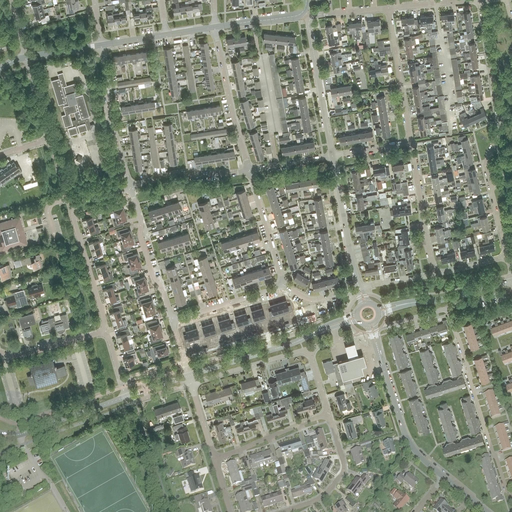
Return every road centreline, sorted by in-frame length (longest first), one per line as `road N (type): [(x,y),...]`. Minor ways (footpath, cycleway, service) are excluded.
road 1 (unclassified): [(332,155),(309,18),(388,8)]
road 2 (residential): [(511,495),(447,308)]
road 3 (residential): [(103,334),(71,212),(129,188)]
road 4 (secondary): [(188,375),(356,317)]
road 5 (secondary): [(443,477),(408,442),(371,325)]
road 6 (residential): [(249,170),(214,26)]
road 7 (residential): [(129,188),(99,45)]
road 8 (unclassified): [(506,257),(486,168),(497,115)]
road 9 (residential): [(171,320),(129,188)]
road 10 (tertiary): [(378,310),(511,280)]
road 11 (residential): [(281,511),(318,499),(343,470),(328,413)]
road 12 (residential): [(410,142),(388,8)]
road 13 (unclassified): [(358,287),(332,155)]
road 14 (residential): [(434,274),(410,142)]
road 15 (secondary): [(0,434),(126,396)]
road 16 (residential): [(214,459),(328,413)]
road 17 (residential): [(191,384),(308,348)]
road 18 (residential): [(129,188),(173,174),(249,170)]
road 19 (residential): [(284,285),(249,170)]
